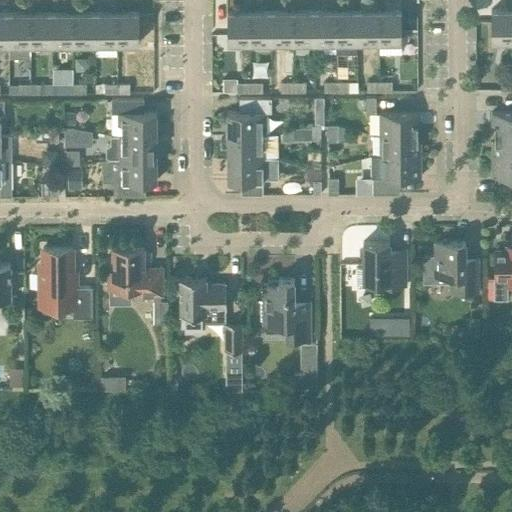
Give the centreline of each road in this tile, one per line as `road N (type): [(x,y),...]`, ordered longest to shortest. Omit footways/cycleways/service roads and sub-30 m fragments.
road 1 (residential): [(191,0),(190,207)]
road 2 (residential): [(457,0),(459,203)]
road 3 (residential): [(190,207),(0,211)]
road 4 (residential): [(190,207),(211,240),(318,240),(340,204)]
road 5 (residential): [(340,204),(190,207)]
